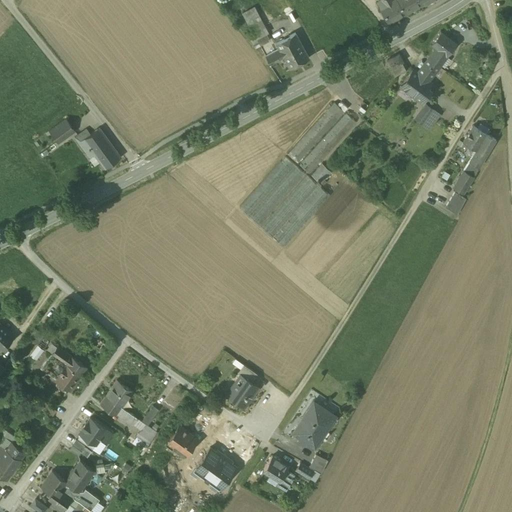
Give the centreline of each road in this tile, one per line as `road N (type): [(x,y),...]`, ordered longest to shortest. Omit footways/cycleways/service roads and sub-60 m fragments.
road 1 (track): [(501,63),(282,418)]
road 2 (tertiary): [(460,0),(144,167)]
road 3 (residential): [(144,167),(10,0)]
road 4 (residential): [(5,502),(128,336)]
road 5 (residential): [(128,336),(265,428),(282,418)]
road 6 (residential): [(14,236),(128,336)]
road 7 (tertiary): [(144,167),(14,236)]
road 8 (residential): [(486,0),(511,141)]
